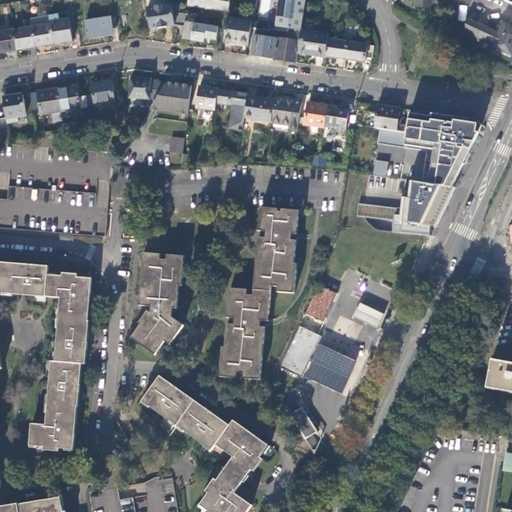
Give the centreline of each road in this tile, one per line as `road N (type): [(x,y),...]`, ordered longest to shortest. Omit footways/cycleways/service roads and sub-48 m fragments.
road 1 (residential): [(0,76),(150,54),(390,93)]
road 2 (primary): [(337,511),(449,261)]
road 3 (residential): [(135,367),(109,364),(116,281),(102,260),(0,240)]
road 4 (primary): [(449,261),(511,127)]
road 5 (residential): [(390,93),(511,106)]
